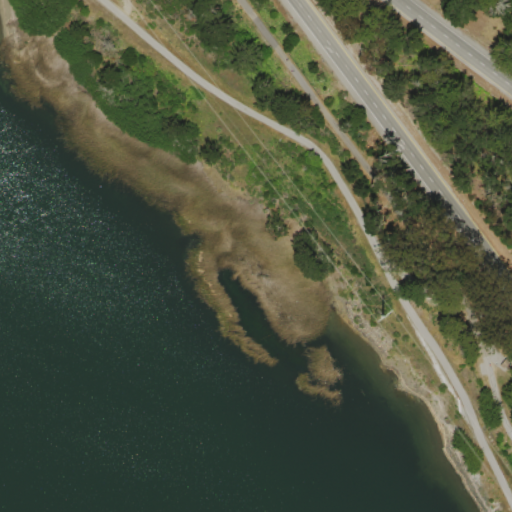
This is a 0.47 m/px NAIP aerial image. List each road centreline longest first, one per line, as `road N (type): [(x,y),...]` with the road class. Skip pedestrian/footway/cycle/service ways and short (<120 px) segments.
road 1 (motorway): [(326,42),(476,241)]
road 2 (motorway): [(511,87),(396,0)]
